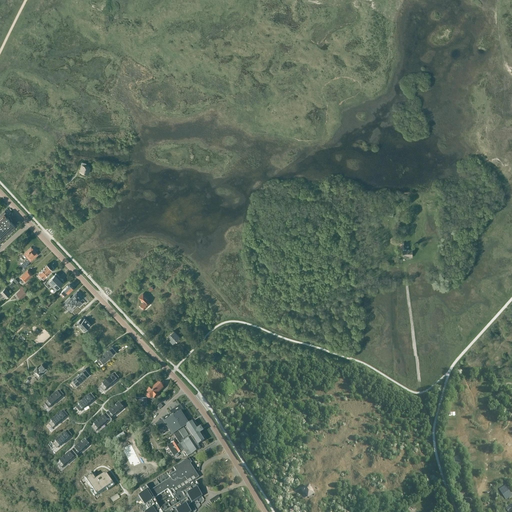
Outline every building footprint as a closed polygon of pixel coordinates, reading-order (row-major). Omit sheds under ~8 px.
[(80,172),(87,174),(89,168),(85,166),(86,163),(82,162),(81,165),(82,166),(80,172)] [(9,220),(10,219),(8,217),(9,216),(5,211),(0,215),(0,240),(15,226),(9,220)] [(28,264),(38,254),(31,247),(23,254),(28,259),(25,262),(25,261),(20,264),(24,269),(28,265),(28,264)] [(42,279),(52,269),(47,265),(38,274),(42,279)] [(27,271),(21,277),(25,281),(31,274),(27,271)] [(45,284),(49,288),(60,277),(56,273),(46,283),(45,282),(44,283),(45,283),(45,284)] [(60,277),(49,288),(52,292),(55,289),(56,289),(64,281),(60,277)] [(60,293),(64,297),(70,291),(70,292),(73,289),(72,288),(73,288),(69,284),(68,286),(68,285),(60,293)] [(21,289),(16,293),(21,298),(26,293),(22,288),(23,287),(22,286),(19,288),(21,289)] [(0,292),(0,297),(3,294),(6,298),(10,294),(5,289),(0,292)] [(70,296),(65,301),(66,301),(71,307),(74,305),(76,307),(78,305),(79,306),(82,303),(80,301),(81,300),(82,298),(77,292),(71,298),(70,296)] [(140,305),(144,309),(149,303),(147,301),(148,300),(143,294),(139,297),(143,302),(140,305)] [(81,318),(76,322),(78,324),(79,324),(85,330),(91,325),(85,318),(83,319),(81,318)] [(173,343),(179,337),(173,331),(168,335),(171,338),(170,340),(173,343)] [(105,352),(96,359),(97,360),(98,359),(102,363),(106,359),(114,353),(113,352),(115,350),(116,351),(112,346),(105,351),(105,352)] [(37,367),(33,371),(39,377),(43,373),(42,372),(46,368),(42,364),(38,368),(37,367)] [(79,374),(70,382),(71,383),(72,382),(76,386),(80,382),(87,376),(87,375),(89,373),(89,374),(90,374),(85,369),(79,374)] [(108,380),(99,388),(100,388),(101,387),(105,391),(109,388),(116,381),(118,379),(118,380),(119,379),(114,374),(108,380)] [(146,396),(146,398),(148,399),(150,399),(150,401),(150,402),(152,404),(155,401),(154,399),(157,396),(156,395),(162,389),(161,388),(164,385),(162,383),(159,385),(158,384),(151,390),(151,389),(147,392),(149,394),(146,396)] [(52,397),(44,404),(44,405),(45,404),(49,408),(53,404),(61,398),(60,397),(62,395),(63,396),(59,391),(52,396),(52,397)] [(84,400),(75,408),(76,409),(77,408),(81,412),(85,408),(92,402),(92,401),(94,399),(94,400),(95,400),(90,395),(84,400)] [(146,404),(146,400),(134,399),(146,411),(146,407),(148,407),(148,406),(146,404)] [(112,409),(105,415),(109,419),(111,417),(112,418),(120,412),(124,408),(120,403),(119,404),(120,404),(119,405),(118,404),(116,406),(112,410),(112,409)] [(203,435),(201,433),(202,432),(201,430),(200,429),(199,429),(197,426),(194,428),(191,423),(187,426),(180,413),(183,411),(180,406),(169,413),(172,418),(168,421),(167,419),(163,422),(162,420),(155,425),(159,431),(167,426),(179,445),(177,446),(181,452),(183,451),(187,457),(190,456),(200,449),(198,445),(203,442),(200,437),(203,435)] [(57,417),(48,425),(49,425),(50,424),(53,428),(58,425),(65,418),(67,416),(67,417),(67,416),(63,411),(57,417)] [(99,420),(90,428),(91,429),(92,428),(96,432),(100,428),(108,422),(107,421),(109,419),(105,415),(99,420)] [(61,437),(52,445),(53,445),(54,444),(57,448),(62,445),(69,438),(71,436),(71,437),(72,436),(67,431),(61,437)] [(78,446),(71,451),(75,456),(77,454),(78,455),(85,448),(90,445),(86,440),(85,440),(85,441),(84,441),(82,443),(78,446)] [(172,443),(171,444),(178,454),(181,452),(177,446),(175,441),(174,442),(172,443)] [(174,457),(175,456),(178,454),(171,444),(167,446),(174,457)] [(65,457),(56,465),(57,465),(58,464),(62,468),(66,465),(73,459),(73,458),(75,456),(71,451),(65,457)] [(461,464),(457,457),(449,461),(452,468),(461,464)] [(145,486),(140,489),(143,493),(138,496),(144,507),(145,506),(146,505),(149,510),(148,511),(146,511),(190,511),(186,506),(191,503),(191,504),(202,497),(201,496),(196,488),(198,486),(196,483),(195,482),(188,487),(187,486),(198,479),(199,478),(190,465),(190,464),(188,464),(186,460),(173,468),(176,472),(169,477),(170,479),(149,492),(145,486)] [(85,480),(96,497),(113,485),(105,474),(95,481),(92,476),(85,480)] [(464,484),(461,476),(451,480),(455,489),(464,484)] [(303,490),(302,491),(303,491),(303,492),(304,493),(305,493),(305,492),(308,496),(313,493),(312,492),(313,491),(312,489),(311,487),(310,488),(309,486),(303,489),(303,490)] [(505,486),(499,490),(504,499),(511,495),(505,486)] [(471,505),(468,498),(462,501),(465,507),(464,508),(466,510),(472,508),(471,505)]
